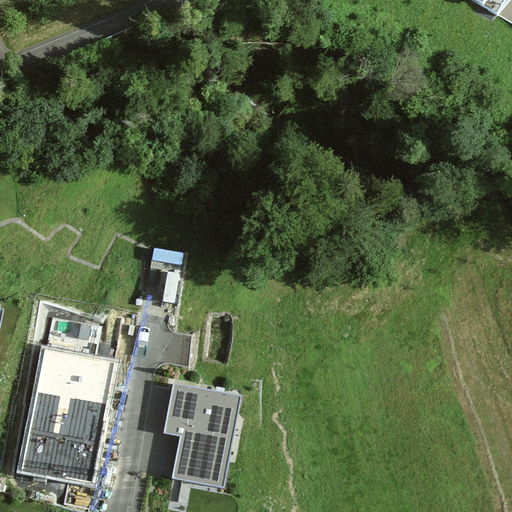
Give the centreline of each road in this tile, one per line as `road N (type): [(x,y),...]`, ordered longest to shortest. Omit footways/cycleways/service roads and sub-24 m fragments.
road 1 (residential): [(115,511),(156,316)]
road 2 (unclassified): [(174,0),(0,69)]
